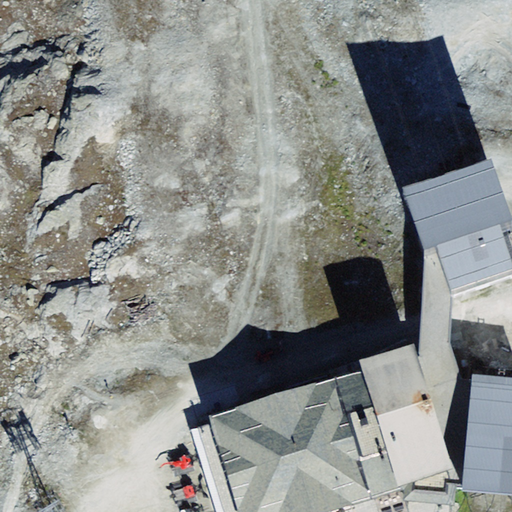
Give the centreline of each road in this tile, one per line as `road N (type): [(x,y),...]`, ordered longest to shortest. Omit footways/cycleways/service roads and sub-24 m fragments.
road 1 (track): [(190,387),(511,307)]
road 2 (track): [(98,511),(190,387)]
